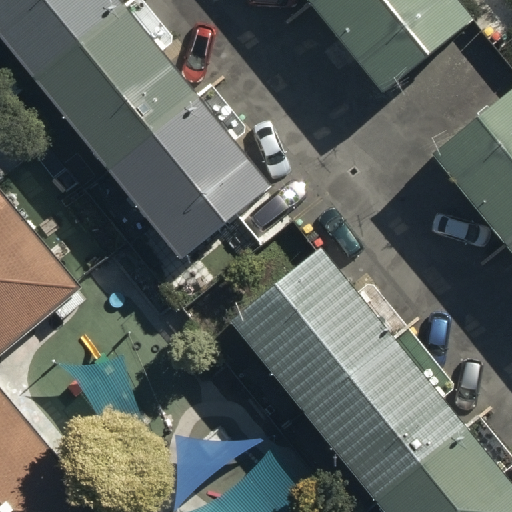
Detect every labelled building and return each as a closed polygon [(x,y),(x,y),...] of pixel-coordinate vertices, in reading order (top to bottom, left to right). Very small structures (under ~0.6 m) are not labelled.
[(122,0),(0,0),(0,33),(183,257),(273,183),(122,0)] [(449,0),(299,0),(385,104),(475,31),(449,0)] [(511,97),(432,164),(511,261),(511,97)] [(0,511),(102,511),(0,387),(0,356),(86,287),(0,182),(0,511)] [(511,511),(511,481),(325,254),(235,327),(387,511),(511,511)]
